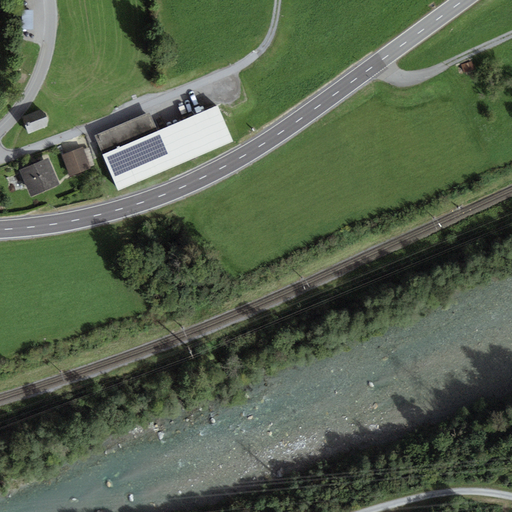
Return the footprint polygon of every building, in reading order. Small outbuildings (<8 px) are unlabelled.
[(25,13),(24,32),(34,32),(34,13),(25,13)] [(146,117),(93,140),(115,192),(230,144),(215,109),(154,135),(146,117)] [(38,114),(20,122),(27,136),(44,127),(38,114)] [(80,148),(59,158),(67,178),(89,168),(80,148)] [(45,161),(19,172),(30,197),(56,185),(45,161)]
